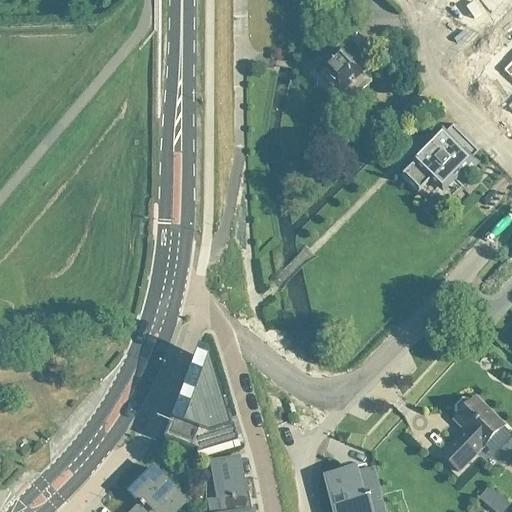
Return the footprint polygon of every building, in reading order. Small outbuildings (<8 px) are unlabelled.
[(478,76),(511,40),(511,0),(495,0),(449,48),(478,76)] [(362,72),(355,65),(364,57),(373,49),(357,33),(340,49),(340,50),(318,72),(333,87),(336,93),(339,96),(342,93),(350,101),(369,83),(360,74),(362,72)] [(511,61),(503,71),(511,79),(511,61)] [(453,178),(479,152),(452,126),(401,178),(438,214),(464,188),(453,178)] [(182,414),(171,441),(165,439),(165,441),(193,452),(200,450),(201,455),(197,456),(198,458),(239,445),(239,443),(233,445),(225,418),(231,416),(230,414),(228,415),(225,405),(227,404),(227,402),(224,403),(212,363),(203,360),(187,401),(180,399),(180,400),(182,401),(178,411),(176,411),(176,412),(182,414)] [(471,404),(467,400),(462,400),(455,407),(455,412),(459,416),(454,421),(465,431),(441,455),(458,472),(504,426),(475,399),(471,404)] [(252,511),(252,510),(248,492),(244,493),(238,457),(212,462),(211,458),(205,459),(206,477),(214,476),(220,511),(252,511)] [(155,470),(141,483),(138,479),(126,491),(141,505),(134,511),(174,511),(186,501),(174,489),(155,470)] [(337,473),(323,476),(332,510),(335,509),(336,511),(384,511),(374,471),(367,472),(338,480),(337,473)]
